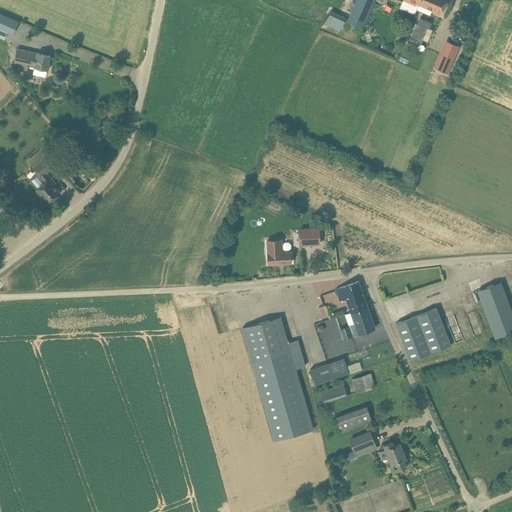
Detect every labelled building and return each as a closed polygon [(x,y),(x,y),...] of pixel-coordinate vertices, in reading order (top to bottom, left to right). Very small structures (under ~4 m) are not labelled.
[(357,0),(348,21),(363,28),(375,0),(357,0)] [(447,0),(421,0),(419,4),(417,10),(430,15),(432,10),(441,14),(447,0)] [(313,15),(318,20),(327,12),(322,6),(313,15)] [(325,23),(342,31),(347,19),(330,11),(325,23)] [(13,35),(19,22),(0,13),(0,37),(4,39),(8,32),(13,35)] [(448,41),(436,69),(448,74),(460,46),(448,41)] [(45,76),(46,70),(47,70),(50,56),(17,49),(15,58),(14,63),(22,65),(21,68),(27,70),(28,66),(35,67),(33,74),(45,76)] [(18,89),(19,89),(23,84),(10,72),(5,77),(18,89)] [(43,148),(28,161),(33,168),(37,173),(29,180),(37,189),(42,195),(48,203),(60,193),(55,186),(56,185),(50,178),(46,173),(56,165),(48,156),(43,148)] [(320,244),(319,229),(300,230),(301,245),(320,244)] [(267,240),(268,254),(269,264),(291,262),(290,252),(283,252),(282,239),(267,240)] [(346,298),(351,312),(367,307),(358,281),(336,289),(340,300),(346,298)] [(477,291),(495,338),(511,331),(511,310),(501,282),(477,291)] [(367,307),(351,312),(355,324),(340,329),(344,339),(375,328),(367,307)] [(436,308),(396,324),(410,361),(451,345),(436,308)] [(281,316),(242,327),(275,440),(313,429),(295,368),(305,366),(298,340),(289,343),(281,316)] [(335,318),(315,323),(324,354),(332,351),(334,360),(343,358),(334,330),(338,329),(335,318)] [(344,357),(310,369),(315,385),(349,373),(344,357)] [(352,379),(356,393),(375,387),(371,373),(352,379)] [(319,392),(323,403),(347,396),(344,384),(319,392)] [(336,417),(341,432),(372,421),(367,406),(336,417)] [(350,439),(354,451),(375,443),(370,432),(350,439)] [(392,471),(392,472),(406,467),(403,459),(406,458),(400,443),(394,446),(392,442),(384,445),(386,449),(379,452),(382,459),(389,457),(394,470),(392,471)] [(354,451),(345,455),(347,461),(356,457),(354,451)]
